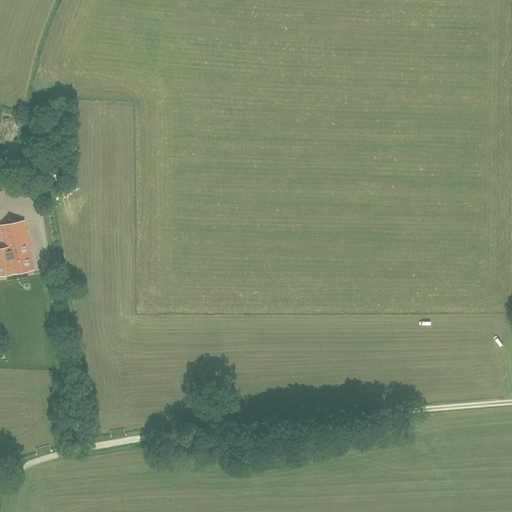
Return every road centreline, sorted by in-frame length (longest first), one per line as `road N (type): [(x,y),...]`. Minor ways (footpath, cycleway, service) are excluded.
road 1 (track): [(511,402),(87,446)]
road 2 (track): [(87,446),(75,423),(37,209),(26,196)]
road 3 (track): [(87,446),(15,471),(3,511)]
